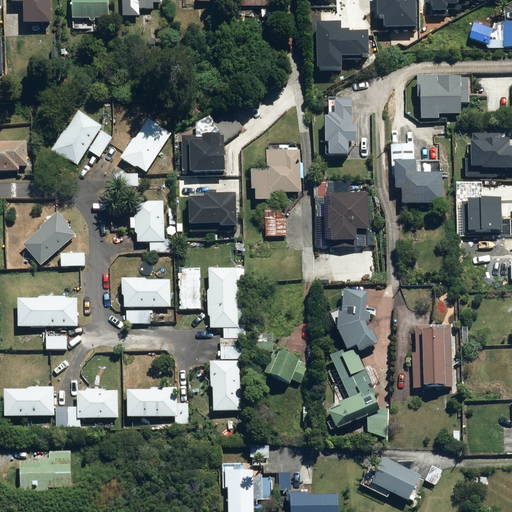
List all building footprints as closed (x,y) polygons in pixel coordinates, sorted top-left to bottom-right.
[(16,0),(16,4),(29,4),(29,24),(57,23),(55,0),(16,0)] [(75,0),(76,21),(92,21),(92,19),(112,19),(111,0),(75,0)] [(164,0),(126,0),(126,17),(143,17),(143,9),(156,9),(156,4),(164,4),(164,0)] [(280,7),(279,0),(235,0),(235,8),(280,7)] [(440,0),(377,0),(377,12),(396,13),(397,1),(440,3),(440,0)] [(497,30),(479,24),(473,39),(492,45),(497,30)] [(474,104),(474,80),(466,80),(466,78),(455,77),(455,76),(422,77),(422,98),(426,98),(426,120),(443,120),(443,114),(465,115),(465,104),(474,104)] [(335,117),(331,117),(331,143),(335,143),(335,156),(355,156),(355,144),(362,144),(362,127),(358,127),(358,117),(358,102),(341,102),(341,114),(335,114),(335,117)] [(210,126),(217,135),(185,135),(186,175),(226,174),(226,173),(230,173),(230,148),(226,148),(226,144),(246,128),(232,110),(210,126)] [(106,126),(82,111),(55,154),(79,169),(106,126)] [(152,119),(140,139),(137,137),(124,159),(126,161),(149,175),(175,133),(152,119)] [(115,138),(105,132),(92,152),(103,158),(115,138)] [(31,142),(0,143),(0,173),(4,173),(4,172),(23,171),(23,168),(32,167),(31,142)] [(277,201),(277,194),(304,193),(303,151),(271,152),(272,171),(256,171),(256,190),(259,190),(260,201),(277,201)] [(446,173),(421,174),(421,162),(400,162),(400,190),(407,190),(407,205),(447,204),(446,173)] [(140,174),(116,175),(117,188),(141,187),(140,174)] [(329,184),(321,185),(321,200),(330,199),(329,184)] [(196,226),(225,226),(225,227),(242,228),(242,224),(241,197),(241,195),(221,196),(221,192),(210,193),(210,198),(195,198),(196,226)] [(374,230),(374,206),(373,194),(362,195),(337,195),(337,207),(334,207),(335,231),(338,231),(338,242),(363,242),(363,230),(374,230)] [(140,202),(140,219),(134,219),(134,229),(140,229),(140,243),(153,243),(153,253),(175,254),(176,240),(167,240),(168,202),(140,202)] [(287,206),(267,206),(267,237),(287,237),(287,206)] [(45,228),(46,230),(27,247),(44,267),(79,236),(72,229),(73,225),(62,213),(45,228)] [(87,254),(64,255),(65,268),(88,267),(87,254)] [(204,268),(182,268),(182,310),(204,310),(204,268)] [(240,270),(214,270),(214,290),(212,292),(212,317),(214,319),(214,329),(240,329),(240,270)] [(174,280),(150,281),(150,279),(125,279),(126,298),(128,298),(129,310),(174,309),(174,280)] [(349,313),(345,313),(345,328),(344,329),(345,330),(345,331),(354,351),(363,347),(366,353),(384,344),(378,331),(375,331),(372,325),(372,322),(374,322),(375,314),(373,313),(375,293),(351,291),(349,313)] [(44,300),(23,300),(23,328),(81,327),(81,299),(70,299),(70,297),(44,298),(44,300)] [(153,311),(129,312),(130,326),(153,325),(153,317),(153,311)] [(415,354),(416,390),(457,389),(456,325),(419,325),(419,353),(415,354)] [(276,335),(257,334),(257,353),(276,353),(276,335)] [(312,366),(304,363),(304,362),(306,359),(288,352),(286,355),(278,352),(269,374),(296,384),(297,382),(304,385),(312,366)] [(245,411),(244,383),(244,361),(214,362),(215,388),(217,388),(218,412),(245,411)] [(58,417),(57,388),(48,388),(8,389),(9,419),(58,417)] [(191,405),(181,405),(180,389),(156,389),(156,391),(131,391),(132,418),(178,417),(178,425),(191,425),(191,405)] [(91,390),(91,392),(81,392),(81,420),(121,419),(121,392),(108,392),(107,390),(91,390)] [(391,410),(385,410),(379,394),(368,399),(366,394),(344,403),(346,408),(336,413),(343,429),(371,418),(371,433),(391,440),(391,410)] [(318,407),(306,406),(304,424),(316,425),(318,407)] [(53,458),(44,459),(44,462),(24,462),(24,493),(52,493),(52,488),(75,488),(76,473),(73,452),(52,452),(53,458)] [(426,478),(388,459),(376,483),(414,502),(426,478)] [(446,471),(435,466),(427,482),(437,487),(446,471)] [(230,489),(232,489),(233,511),(258,511),(256,471),(237,472),(237,468),(229,468),(230,489)] [(294,472),(281,472),(280,490),(294,490),(294,472)] [(342,511),(342,496),(312,496),(312,493),(291,493),(292,502),(297,502),(296,511),(342,511)]
